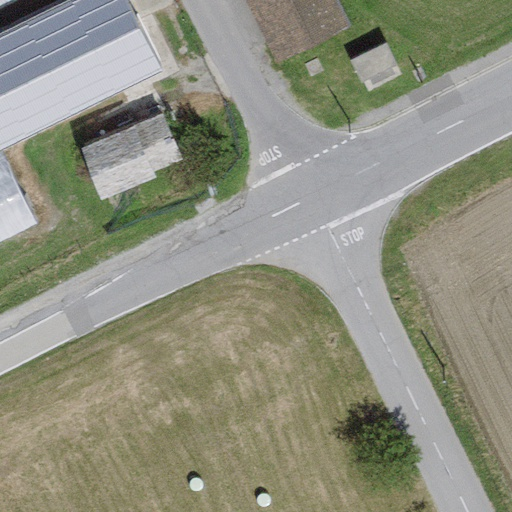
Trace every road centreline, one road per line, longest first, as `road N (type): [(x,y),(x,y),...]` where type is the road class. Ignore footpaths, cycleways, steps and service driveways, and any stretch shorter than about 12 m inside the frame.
road 1 (unclassified): [(304,203),(458,511)]
road 2 (unclassified): [(304,203),(0,349)]
road 3 (unclassified): [(511,98),(304,203)]
road 4 (unclassified): [(207,0),(304,203)]
